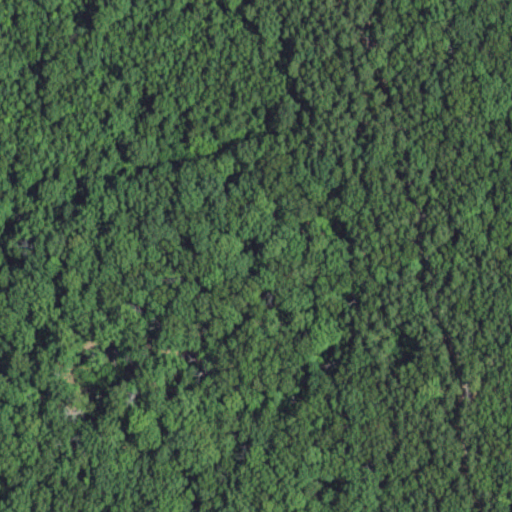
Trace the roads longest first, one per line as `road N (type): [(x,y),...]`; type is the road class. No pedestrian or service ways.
road 1 (track): [(432,341),(357,60),(308,0)]
road 2 (track): [(475,511),(460,471),(463,413),(432,341)]
